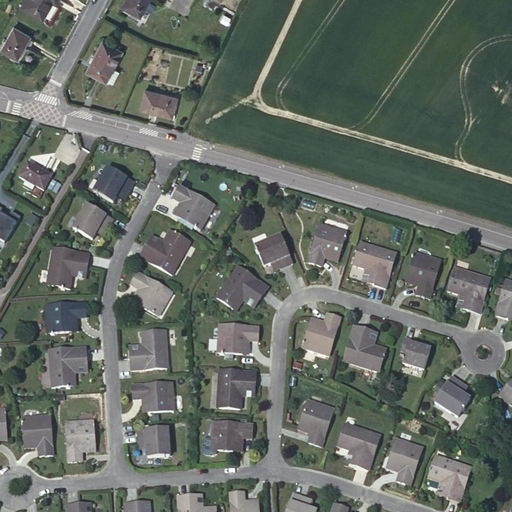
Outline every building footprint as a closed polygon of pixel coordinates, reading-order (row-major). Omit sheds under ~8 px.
[(43,18),(53,1),(53,0),(24,0),(21,6),(43,18)] [(125,0),(122,6),(141,16),(149,0),(125,0)] [(17,58),(31,35),(14,25),(0,49),(17,58)] [(87,69),(113,84),(120,71),(113,67),(121,51),(103,41),(87,69)] [(146,88),(141,107),(172,115),(177,95),(146,88)] [(26,180),(23,186),(34,193),(37,187),(44,191),(52,177),(27,162),(19,177),(26,180)] [(114,203),(118,197),(121,191),(128,195),(134,184),(107,168),(93,192),(114,203)] [(186,205),(179,217),(200,230),(214,206),(180,185),(173,198),(181,202),(186,205)] [(121,191),(118,197),(125,201),(128,195),(121,191)] [(174,214),(179,217),(186,205),(181,202),(174,214)] [(93,241),(97,234),(100,228),(107,232),(114,221),(86,206),(73,229),(93,241)] [(0,208),(0,242),(6,246),(20,220),(0,208)] [(322,267),(325,259),(326,253),(339,257),(347,233),(320,225),(308,262),(322,267)] [(100,228),(97,234),(104,237),(107,232),(100,228)] [(158,252),(147,245),(140,257),(172,274),(190,242),(170,231),(163,242),(158,252)] [(265,267),(270,264),(277,261),(280,269),(293,263),(280,235),(255,246),(265,267)] [(152,236),(147,245),(158,252),(163,242),(152,236)] [(353,265),(366,269),(376,271),(372,284),(386,289),(397,252),(360,241),(353,265)] [(70,290),(73,276),(74,266),(87,269),(89,255),(53,249),(46,285),(70,290)] [(326,253),(325,259),(338,263),(339,257),(326,253)] [(421,281),(418,287),(416,295),(429,299),(441,261),(415,253),(408,277),(421,281)] [(277,261),(270,264),(274,271),(280,269),(277,261)] [(74,266),(73,276),(85,278),(87,269),(74,266)] [(236,311),(244,300),(250,291),(260,299),(269,288),(238,267),(217,297),(236,311)] [(449,291),(461,295),(471,297),(468,310),(480,314),(491,279),(455,268),(449,291)] [(376,271),(366,269),(362,281),(372,284),(376,271)] [(131,285),(138,290),(143,292),(137,303),(158,316),(172,292),(139,272),(131,285)] [(406,283),(418,287),(421,281),(408,277),(406,283)] [(511,307),(511,306),(511,281),(506,280),(495,315),(508,319),(511,307)] [(143,292),(138,290),(132,300),(137,303),(143,292)] [(250,291),(244,300),(255,307),(260,299),(250,291)] [(471,297),(461,295),(458,307),(468,310),(471,297)] [(72,319),(78,319),(86,318),(86,304),(46,306),(47,334),(73,333),(72,319)] [(327,314),(324,323),(323,328),(310,324),(303,349),(330,357),(341,318),(327,314)] [(323,328),(324,323),(312,319),(310,324),(323,328)] [(244,340),(250,341),(259,341),(260,327),(219,325),(217,352),(243,354),(244,340)] [(386,349),(373,345),(363,342),(366,330),(353,326),(343,361),(379,372),(386,349)] [(363,342),(373,345),(376,332),(366,330),(363,342)] [(143,356),(130,357),(131,371),(168,368),(165,331),(141,332),(142,346),(143,356)] [(401,352),(407,354),(411,340),(405,339),(401,352)] [(432,350),(427,348),(417,346),(418,343),(411,340),(407,354),(403,365),(425,371),(432,350)] [(130,347),(130,357),(143,356),(142,346),(130,347)] [(76,386),(75,373),(74,363),(87,362),(85,348),(49,350),(51,388),(76,386)] [(74,363),(75,373),(87,373),(87,362),(74,363)] [(241,409),(241,396),(242,385),(255,386),(256,372),(219,371),(216,407),(241,409)] [(471,399),(464,394),(458,391),(463,383),(452,376),(434,403),(458,418),(471,399)] [(133,399),(141,399),(149,398),(149,412),(174,411),(172,383),(132,385),(133,399)] [(458,391),(464,394),(469,387),(463,383),(458,391)] [(242,385),(241,396),(255,397),(255,386),(242,385)] [(511,388),(508,386),(500,396),(511,406),(511,388)] [(313,429),(312,434),(309,443),(322,448),(334,409),(308,401),(300,425),(313,429)] [(38,441),(38,447),(39,456),(53,455),(51,416),(23,418),(24,442),(38,441)] [(81,447),(95,447),(93,421),(65,423),(68,462),(82,461),(81,453),(81,447)] [(237,439),(243,439),(252,439),(253,425),(213,423),(211,450),(236,451),(237,439)] [(338,447),(350,450),(360,454),(356,466),(369,471),(381,435),(346,424),(338,447)] [(299,430),(312,434),(313,429),(300,425),(299,430)] [(146,443),(146,449),(147,458),(171,456),(168,429),(137,430),(138,444),(146,443)] [(402,467),(400,473),(397,481),(410,486),(423,448),(397,439),(389,462),(402,467)] [(360,454),(350,450),(346,463),(356,466),(360,454)] [(428,477),(442,482),(451,485),(447,498),(460,502),(472,468),(436,455),(428,477)] [(387,468),(400,473),(402,467),(389,462),(387,468)] [(451,485),(442,482),(437,495),(447,498),(451,485)] [(245,508),(245,502),(245,494),(230,494),(231,511),(259,511),(259,507),(245,508)] [(315,511),(316,511),(310,508),(304,507),(307,499),(294,494),(287,511),(315,511)] [(193,510),(203,509),(202,496),(191,497),(193,510)] [(216,511),(216,508),(203,509),(193,510),(191,497),(178,498),(179,511),(216,511)] [(304,507),(310,508),(312,501),(307,499),(304,507)]
